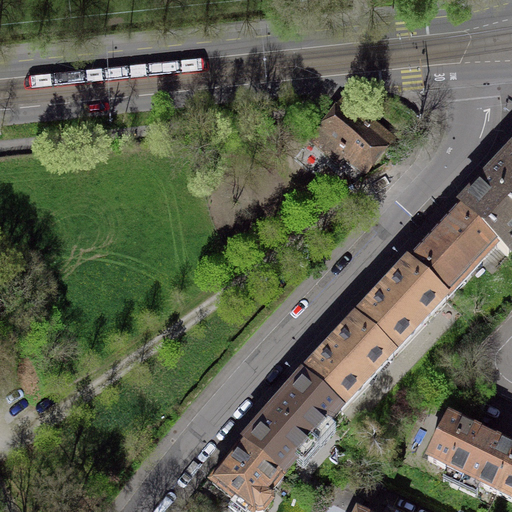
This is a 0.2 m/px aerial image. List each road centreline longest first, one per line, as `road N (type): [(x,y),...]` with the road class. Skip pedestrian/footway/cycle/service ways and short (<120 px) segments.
road 1 (residential): [(141,511),(219,413),(464,147),(473,92),(495,40)]
road 2 (primary): [(495,40),(0,92)]
